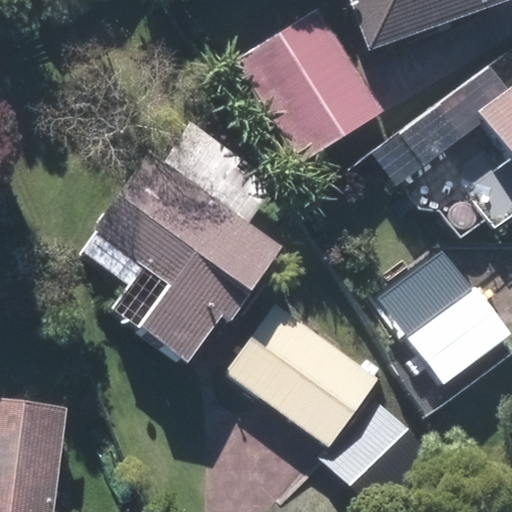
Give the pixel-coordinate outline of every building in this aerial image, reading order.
[(310,0),(328,42),(435,0),(310,0)] [(303,27),(224,74),(285,176),(363,129),(303,27)] [(511,94),(467,129),(511,186),(511,94)] [(101,127),(38,205),(105,258),(70,301),(138,355),(236,234),(101,127)] [(429,256),(378,299),(411,339),(393,354),(433,401),(502,343),(429,256)] [(265,316),(214,382),(315,459),(366,393),(265,316)] [(0,511),(37,511),(50,425),(0,417),(0,511)]
